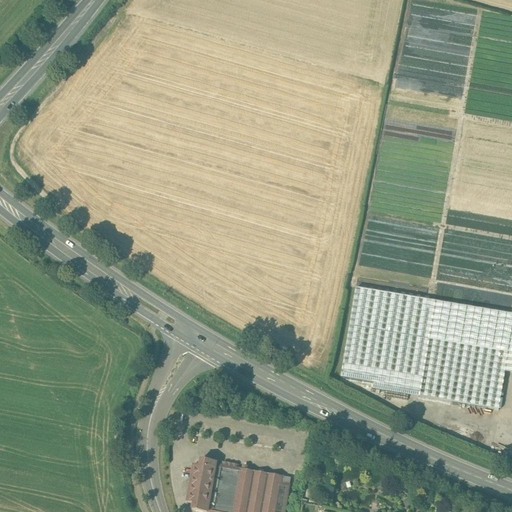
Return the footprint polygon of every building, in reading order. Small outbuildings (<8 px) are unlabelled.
[(372,389),(419,397),(435,302),(357,288),(342,378),(373,383),(372,389)] [(511,314),(435,302),(419,397),(498,411),(505,372),(511,373),(511,314)] [(216,463),(201,460),(199,467),(193,466),(187,503),(193,504),(192,511),(198,511),(207,511),(215,470),(216,463)] [(221,471),(215,470),(207,511),(284,511),(289,486),(281,484),(282,477),(237,469),(237,465),(223,463),(221,471)] [(334,475),(339,484),(348,480),(343,470),(334,475)]
